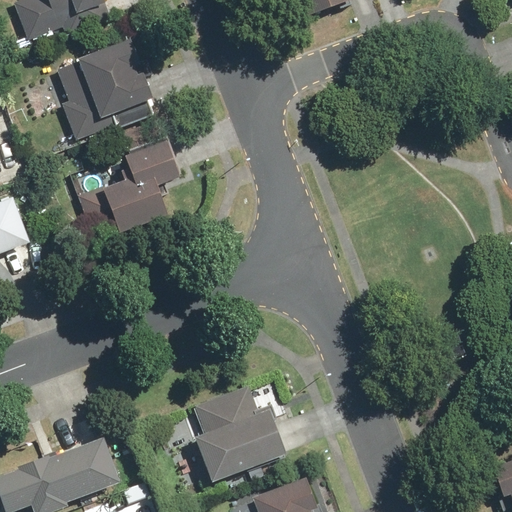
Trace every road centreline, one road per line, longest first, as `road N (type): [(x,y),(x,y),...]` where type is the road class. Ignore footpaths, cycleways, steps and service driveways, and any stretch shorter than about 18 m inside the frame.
road 1 (residential): [(511,143),(476,53),(446,30),(241,95)]
road 2 (residential): [(299,254),(0,370)]
road 3 (residential): [(299,254),(396,511)]
road 4 (residential): [(241,95),(299,254)]
